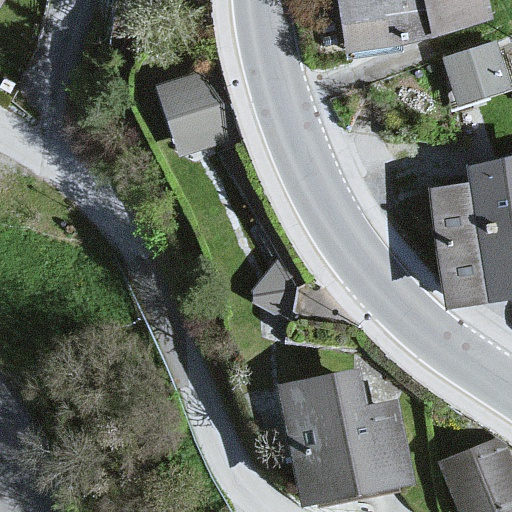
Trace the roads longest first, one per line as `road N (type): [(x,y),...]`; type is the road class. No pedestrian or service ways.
road 1 (tertiary): [(511,389),(414,321),(364,269),(325,209),(292,137),(264,0)]
road 2 (residential): [(0,134),(95,190),(217,454),(271,511)]
